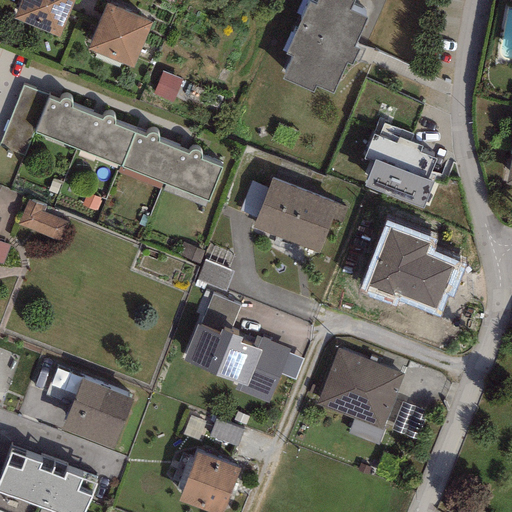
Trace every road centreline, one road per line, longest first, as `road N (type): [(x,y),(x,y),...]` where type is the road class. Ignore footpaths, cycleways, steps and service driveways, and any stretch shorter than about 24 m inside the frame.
road 1 (residential): [(474,0),(471,168),(504,287),(423,511)]
road 2 (unknown): [(0,55),(184,130)]
